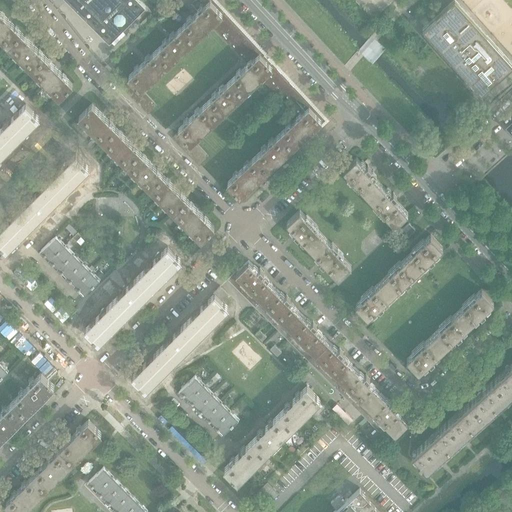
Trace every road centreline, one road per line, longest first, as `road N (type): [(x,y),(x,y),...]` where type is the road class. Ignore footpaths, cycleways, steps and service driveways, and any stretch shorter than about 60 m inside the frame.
road 1 (residential): [(511,319),(418,394),(243,225)]
road 2 (residential): [(31,0),(243,225)]
road 3 (residential): [(95,379),(243,225)]
road 4 (residential): [(228,511),(95,379)]
road 5 (residential): [(243,225),(359,113)]
road 6 (residential): [(359,113),(253,0)]
road 7 (residential): [(95,379),(0,281)]
road 8 (residential): [(0,471),(95,379)]
road 9 (residential): [(511,276),(427,183)]
